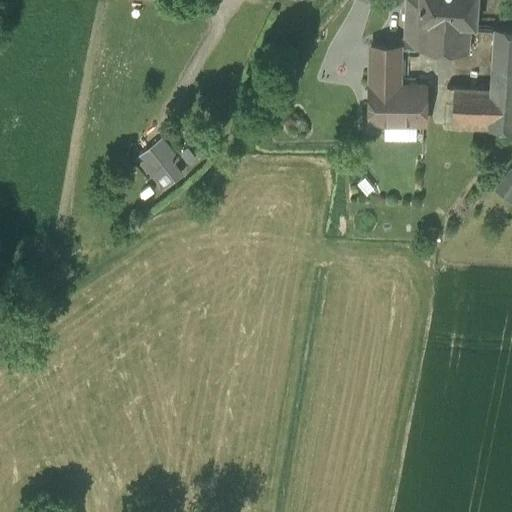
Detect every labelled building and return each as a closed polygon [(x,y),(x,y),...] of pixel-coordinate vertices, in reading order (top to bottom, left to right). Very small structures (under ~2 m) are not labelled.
[(477,0),(405,0),(404,22),(470,27),(475,27),(477,0)] [(468,53),(470,27),(404,22),(403,38),(403,48),(468,53)] [(491,90),(489,129),(511,129),(511,28),(494,28),(491,90)] [(370,84),(398,85),(400,48),(403,48),(403,38),(388,37),(388,46),(371,45),(370,84)] [(398,85),(370,84),(369,123),(436,127),(438,87),(398,85)] [(491,90),(438,87),(436,127),(489,129),(491,90)] [(211,130),(206,124),(201,128),(207,134),(211,130)] [(163,141),(141,159),(156,178),(162,176),(168,183),(180,173),(168,157),(173,153),(163,141)] [(496,190),(511,202),(511,201),(511,169),(496,190)]
